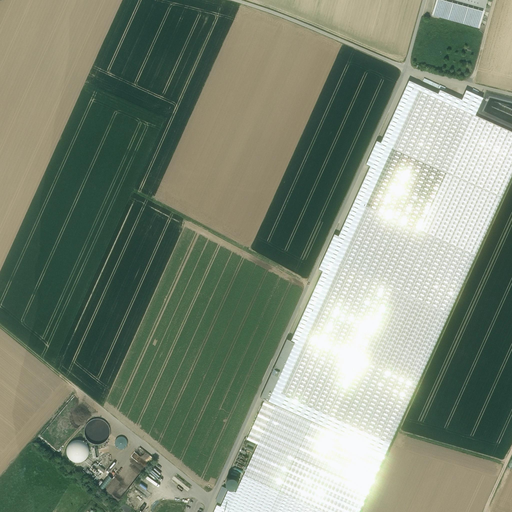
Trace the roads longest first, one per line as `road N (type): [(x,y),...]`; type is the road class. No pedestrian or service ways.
road 1 (unclassified): [(405,68),(204,511)]
road 2 (track): [(211,497),(0,326)]
road 3 (unclassified): [(405,68),(232,0)]
